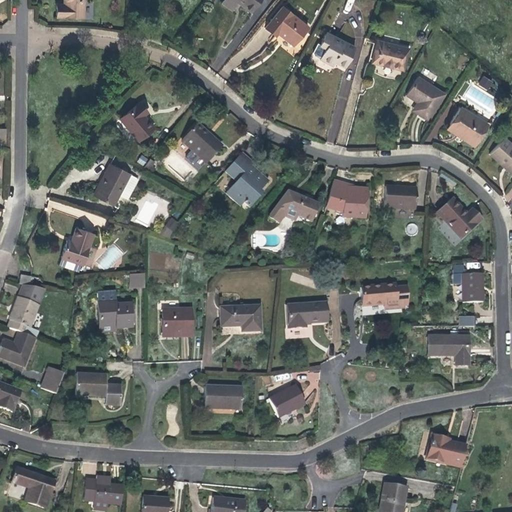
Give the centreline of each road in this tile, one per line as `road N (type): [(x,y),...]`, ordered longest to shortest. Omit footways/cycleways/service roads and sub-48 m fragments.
road 1 (residential): [(23,38),(121,41),(166,53),(266,131),(332,155),(431,158),(470,177),(500,213),(508,390)]
road 2 (residential): [(1,269),(22,201),(23,38)]
road 3 (residential): [(146,454),(309,460)]
road 4 (residential): [(363,432),(401,413),(508,390)]
road 5 (residential): [(0,432),(86,452),(146,454)]
